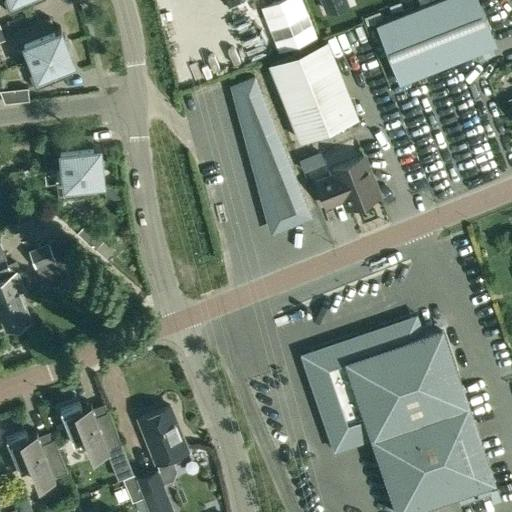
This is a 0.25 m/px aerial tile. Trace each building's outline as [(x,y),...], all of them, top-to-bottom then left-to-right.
[(3,0),(9,12),(39,0),(3,0)] [(346,0),(320,0),(325,12),(348,3),(346,0)] [(435,0),(377,23),(400,80),(494,43),(477,0),(435,0)] [(30,58),(67,43),(60,26),(54,29),(50,17),(12,32),(18,46),(24,43),(30,58)] [(327,41),(270,63),(300,139),(357,116),(327,41)] [(67,43),(30,58),(35,72),(29,75),(35,88),(72,73),(68,62),(74,60),(67,43)] [(308,212),(255,76),(232,85),(270,227),(308,212)] [(27,87),(0,89),(0,92),(4,102),(29,99),(27,87)] [(91,133),(51,137),(53,152),(60,151),(61,166),(101,162),(99,144),(93,145),(91,133)] [(379,195),(363,155),(332,168),(334,174),(316,181),(325,205),(339,200),(337,195),(342,193),(347,207),(379,195)] [(101,162),(61,166),(63,182),(56,183),(58,197),(98,193),(97,181),(103,180),(101,162)] [(25,207),(0,218),(0,229),(4,238),(32,226),(25,207)] [(76,232),(95,249),(103,240),(85,223),(76,232)] [(59,241),(32,251),(36,262),(64,252),(59,241)] [(0,312),(6,327),(9,326),(11,327),(18,325),(19,322),(29,318),(19,291),(23,289),(24,289),(17,271),(21,270),(17,259),(7,263),(0,245),(0,312)] [(397,511),(399,511),(455,493),(459,504),(490,493),(486,482),(494,480),(442,326),(423,333),(416,314),(311,350),(304,363),(334,450),(372,437),(397,511)] [(108,449),(120,478),(133,473),(108,409),(95,414),(91,402),(81,406),(79,401),(60,409),(73,442),(85,437),(92,455),(108,449)] [(158,468),(137,476),(150,511),(164,511),(174,509),(164,483),(173,480),(177,471),(171,456),(187,450),(170,405),(138,418),(156,462),(158,468)] [(25,430),(6,437),(19,470),(31,466),(38,483),(67,471),(53,436),(41,442),(36,430),(27,434),(25,430)] [(0,504),(12,500),(0,470),(0,504)] [(135,474),(123,478),(132,502),(144,497),(135,474)] [(33,511),(26,494),(12,500),(16,511),(33,511)]
